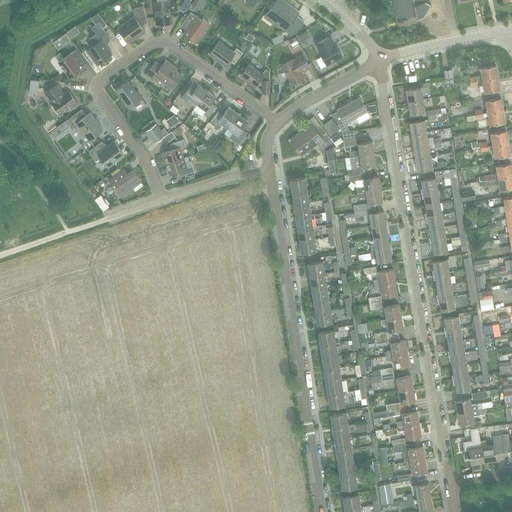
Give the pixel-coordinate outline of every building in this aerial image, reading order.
[(167,0),(156,0),(156,2),(154,2),(156,24),(172,22),(171,16),(178,15),(177,3),(170,4),(170,0),(167,1),(167,0)] [(188,0),(184,0),(180,8),(185,11),(191,1),(188,0)] [(293,32),(295,33),(304,21),(292,12),(294,10),(280,0),(276,0),(267,14),(275,20),(273,22),(291,35),(293,32)] [(393,0),(397,18),(416,14),(416,16),(424,15),(431,5),(425,1),(424,1),(423,0),(393,0)] [(205,1),(199,9),(206,13),(211,5),(205,1)] [(134,16),(118,27),(129,42),(145,31),(141,25),(147,21),(143,6),(132,9),(134,16)] [(110,37),(103,28),(107,25),(98,12),(91,17),(95,24),(91,27),(96,33),(89,39),(93,45),(87,50),(97,65),(112,54),(103,42),(110,37)] [(182,34),(195,43),(209,23),(203,18),(201,20),(190,12),(182,24),(187,27),(182,34)] [(250,32),(246,37),(252,41),(255,36),(250,32)] [(306,32),(297,36),(300,42),(309,38),(306,32)] [(66,33),(53,42),(58,50),(71,41),(66,33)] [(280,34),(271,38),(275,45),(283,40),(280,34)] [(292,47),(299,43),(295,36),(288,40),(292,47)] [(319,50),(327,65),(342,57),(334,42),(333,42),(330,36),(316,44),(319,50)] [(219,41),(209,54),(225,65),(229,60),(234,63),(243,52),(236,47),(233,51),(219,41)] [(58,62),(69,77),(78,71),(79,72),(81,70),(77,63),(82,59),(75,50),(58,62)] [(301,71),(309,67),(303,54),(294,59),(281,66),(292,84),(304,77),(301,71)] [(493,54),(475,57),(489,147),(507,144),(493,54)] [(155,75),(172,88),(182,75),(171,67),(172,65),(165,60),(161,66),(155,61),(145,74),(152,79),(155,75)] [(249,64),(240,75),(250,82),(250,83),(255,87),(257,83),(259,85),(263,85),(263,93),(269,93),(269,80),(269,71),(265,69),(262,74),(249,64)] [(449,66),(442,68),(446,81),(452,79),(449,66)] [(31,79),(29,91),(37,93),(39,81),(31,79)] [(115,90),(128,108),(142,98),(137,90),(136,91),(128,81),(115,90)] [(194,107),(207,90),(198,84),(197,85),(192,82),(181,97),(194,107)] [(78,104),(68,90),(64,93),(57,84),(45,93),(60,114),(69,107),(71,109),(78,104)] [(408,102),(423,99),(421,87),(406,89),(408,102)] [(202,115),(203,114),(208,117),(216,106),(211,102),(215,97),(207,90),(194,107),(194,109),(202,115)] [(31,97),(26,100),(30,106),(35,102),(31,97)] [(338,111),(333,114),(339,126),(342,132),(349,131),(345,123),(356,117),(361,115),(367,111),(360,97),(337,110),(338,111)] [(423,99),(408,102),(410,114),(425,111),(423,99)] [(180,109),(172,104),(169,108),(174,111),(173,112),(176,114),(180,109)] [(374,104),(367,105),(368,112),(376,111),(374,104)] [(228,128),(238,113),(229,106),(223,114),(218,111),(210,122),(219,129),(223,124),(228,128)] [(483,116),(480,106),(473,108),(475,118),(483,116)] [(450,109),(451,116),(462,114),(461,107),(450,109)] [(52,139),(70,126),(72,129),(74,127),(82,138),(86,136),(89,140),(103,130),(98,123),(100,122),(96,117),(94,118),(90,112),(86,115),(82,109),(51,131),(48,134),(52,139)] [(428,120),(449,116),(448,112),(446,112),(441,113),(428,115),(428,120)] [(238,113),(228,128),(233,132),(229,137),(239,143),(247,132),(242,129),(248,121),(238,113)] [(331,119),(322,126),(330,137),(339,130),(331,119)] [(418,133),(426,131),(424,120),(409,122),(411,135),(418,134),(418,133)] [(147,130),(156,142),(164,136),(155,124),(147,130)] [(334,143),(331,139),(321,126),(315,130),(312,125),(290,141),(301,155),(322,139),(325,143),(328,147),(334,143)] [(343,140),(355,138),(353,130),(349,131),(342,132),(343,140)] [(433,137),(427,138),(426,131),(418,133),(418,134),(411,135),(413,146),(440,141),(439,137),(433,138),(433,137)] [(337,133),(330,138),(336,146),(343,141),(337,133)] [(166,143),(172,138),(168,134),(163,138),(166,143)] [(344,146),(356,144),(355,138),(343,140),(343,142),(344,146)] [(165,163),(184,157),(180,147),(185,145),(183,139),(170,144),(172,149),(161,153),(165,163)] [(124,155),(114,141),(105,148),(101,142),(89,151),(96,160),(101,157),(108,167),(124,155)] [(345,158),(374,153),(372,141),(358,143),(359,150),(348,151),(349,157),(345,158)] [(430,155),(429,148),(441,147),(440,141),(413,146),(415,158),(423,157),(423,156),(430,155)] [(462,156),(470,156),(469,147),(461,148),(462,156)] [(75,152),(72,157),(77,161),(81,156),(75,152)] [(510,152),(488,155),(490,169),(511,166),(510,152)] [(371,172),(370,166),(376,165),(374,153),(345,158),(347,169),(348,176),(349,175),(361,173),(371,172)] [(423,157),(415,158),(417,170),(432,168),(430,155),(423,156),(423,157)] [(191,161),(186,163),(184,157),(165,163),(169,174),(179,170),(181,176),(194,171),(191,161)] [(511,167),(511,166),(490,169),(493,183),(511,180),(511,167)] [(451,187),(457,187),(455,177),(457,177),(455,168),(442,170),(443,179),(450,178),(451,187)] [(121,169),(108,179),(112,184),(114,183),(118,188),(116,190),(121,196),(141,182),(132,169),(125,174),(121,169)] [(380,188),(378,176),(372,177),(371,172),(361,173),(349,175),(349,181),(355,180),(357,192),(380,188)] [(292,192),(307,189),(305,177),(290,180),(292,192)] [(422,187),(421,187),(421,192),(423,192),(437,190),(435,178),(421,180),(422,187)] [(511,183),(497,186),(499,197),(511,195),(511,183)] [(93,185),(88,189),(91,195),(97,190),(93,185)] [(358,198),(367,196),(368,203),(382,201),(380,188),(357,192),(358,198)] [(294,204),(309,202),(307,189),(292,192),(294,204)] [(423,192),(421,192),(422,198),(424,197),(425,204),(439,202),(437,190),(423,192)] [(511,195),(499,197),(501,208),(511,206),(511,195)] [(108,206),(102,196),(96,200),(103,210),(108,206)] [(296,216),(311,214),(309,202),(294,204),(296,216)] [(426,212),(425,212),(425,213),(425,216),(427,216),(441,214),(439,202),(425,204),(426,212)] [(354,211),(367,209),(366,203),(353,205),(354,211)] [(511,206),(501,208),(502,219),(511,217),(511,206)] [(383,210),(369,212),(371,225),(386,223),(388,223),(387,218),(385,218),(383,210)] [(298,228),(313,226),(311,214),(296,216),(298,228)] [(427,216),(425,216),(426,222),(428,221),(429,228),(443,226),(441,214),(427,216)] [(511,217),(502,219),(504,229),(511,227),(511,217)] [(373,237),(387,234),(386,223),(371,225),(373,237)] [(299,241),(315,238),(313,226),(298,228),(299,241)] [(430,236),(429,236),(429,237),(429,241),(431,240),(445,238),(443,226),(429,228),(430,236)] [(458,232),(449,235),(451,243),(460,241),(458,232)] [(387,234),(373,237),(375,249),(389,247),(391,246),(391,242),(389,242),(387,234)] [(315,238),(299,241),(301,253),(316,251),(315,238)] [(431,240),(429,241),(430,246),(432,246),(433,253),(448,251),(445,238),(431,240)] [(375,249),(371,249),(372,254),(376,254),(377,261),(391,259),(390,252),(392,252),(391,246),(389,247),(375,249)] [(500,271),(511,268),(511,258),(511,259),(511,264),(505,265),(499,266),(500,271)] [(434,269),(432,269),(433,274),(434,273),(449,271),(447,259),(432,261),(434,269)] [(488,259),(473,261),(474,268),(490,266),(488,259)] [(310,275),(325,273),(323,261),(308,263),(310,275)] [(374,285),(395,281),(393,269),(379,271),(380,278),(373,279),(374,285)] [(434,273),(433,274),(433,278),(434,279),(435,279),(436,286),(451,283),(449,271),(434,273)] [(312,287),(327,285),(325,273),(310,275),(312,287)] [(482,275),(475,276),(477,288),(484,287),(482,275)] [(395,281),(374,285),(375,290),(382,288),(383,296),(397,294),(395,281)] [(438,293),(436,294),(437,298),(438,298),(453,295),(451,283),(436,286),(438,293)] [(314,299),(329,297),(327,285),(312,287),(314,299)] [(491,290),(482,291),(483,299),(492,298),(491,290)] [(438,298),(437,298),(438,303),(439,303),(441,310),(455,308),(453,295),(438,298)] [(316,312),(330,310),(329,297),(314,299),(316,312)] [(483,299),(480,300),(481,310),(494,308),(492,298),(483,299)] [(386,319),(401,317),(399,304),(384,306),(386,319)] [(343,317),(352,316),(351,306),(346,307),(346,309),(342,310),(343,317)] [(330,310),(316,312),(317,324),(332,322),(330,310)] [(508,314),(498,315),(499,322),(509,321),(508,314)] [(445,326),(443,326),(444,330),(446,330),(461,328),(458,315),(444,318),(445,326)] [(401,317),(386,319),(388,332),(403,329),(401,317)] [(492,325),(483,326),(484,334),(493,333),(492,325)] [(446,330),(444,330),(445,335),(447,335),(448,342),(462,340),(461,328),(446,330)] [(320,344),(335,342),(334,330),(318,332),(320,344)] [(387,356),(407,353),(405,340),(390,342),(391,349),(386,350),(387,356)] [(449,350),(447,350),(448,355),(450,354),(465,352),(462,340),(448,342),(449,350)] [(322,357),(337,355),(335,342),(320,344),(322,357)] [(450,354),(448,355),(449,359),(451,359),(452,366),(467,364),(465,352),(450,354)] [(387,361),(393,360),(394,367),(409,365),(407,353),(387,356),(387,361)] [(324,369),(339,367),(337,355),(322,357),(324,369)] [(380,364),(380,356),(368,355),(367,364),(380,364)] [(511,361),(498,363),(499,369),(511,368),(511,361)] [(453,374),(451,374),(452,379),(454,378),(468,376),(467,364),(452,366),(453,374)] [(326,381),(341,379),(339,367),(324,369),(326,381)] [(373,376),(381,375),(393,373),(392,367),(372,370),(373,376)] [(487,373),(482,373),(484,384),(489,383),(489,382),(491,381),(490,372),(487,373)] [(346,385),(354,385),(353,375),(345,376),(346,385)] [(398,390),(413,388),(411,375),(396,378),(398,390)] [(454,378),(452,379),(453,383),(455,383),(456,391),(471,388),(468,376),(454,378)] [(328,394),(343,391),(341,379),(326,381),(328,394)] [(503,393),(511,391),(511,382),(508,383),(502,384),(503,393)] [(413,388),(398,390),(400,402),(415,400),(413,388)] [(485,390),(471,392),(472,399),(486,396),(485,390)] [(343,391),(328,394),(329,406),(345,404),(343,391)] [(470,398),(456,401),(458,412),(492,407),(492,406),(490,401),(471,404),(470,398)] [(387,411),(399,409),(398,403),(386,405),(387,411)] [(482,408),(458,412),(460,424),(464,423),(465,430),(478,428),(478,427),(481,427),(480,421),(474,422),(473,415),(487,413),(486,408),(482,408)] [(388,417),(388,416),(400,415),(399,409),(387,411),(372,413),(373,419),(388,417)] [(398,427),(418,424),(416,411),(402,414),(403,421),(396,422),(397,427),(398,427)] [(333,427),(348,425),(346,413),(331,415),(333,427)] [(399,431),(405,431),(406,439),(420,436),(418,424),(398,427),(399,431)] [(334,439),(350,437),(348,425),(333,427),(334,439)] [(508,433),(500,435),(502,444),(503,453),(511,452),(508,433)] [(336,452),(352,449),(350,437),(334,439),(336,452)] [(494,445),(486,446),(485,439),(480,440),(484,461),(496,459),(494,445)] [(404,462),(424,459),(422,446),(407,449),(408,455),(403,456),(404,462)] [(385,447),(378,449),(380,457),(386,456),(385,447)] [(481,448),(462,450),(463,457),(469,456),(471,466),(476,465),(476,463),(484,462),(481,448)] [(338,464),(354,461),(352,449),(336,452),(338,464)] [(405,468),(410,467),(411,474),(426,471),(424,459),(404,462),(405,468)] [(340,476),(355,474),(354,461),(338,464),(340,476)] [(355,474),(340,476),(342,489),(357,486),(355,474)] [(417,498),(430,496),(428,482),(415,485),(417,498)] [(383,484),(378,485),(380,494),(391,492),(390,483),(383,484)] [(399,502),(413,500),(412,493),(398,495),(399,502)] [(345,509),(361,507),(359,495),(343,497),(345,509)] [(430,496),(417,498),(419,511),(432,509),(430,496)] [(413,500),(399,502),(381,505),(382,509),(413,504),(413,500)]
